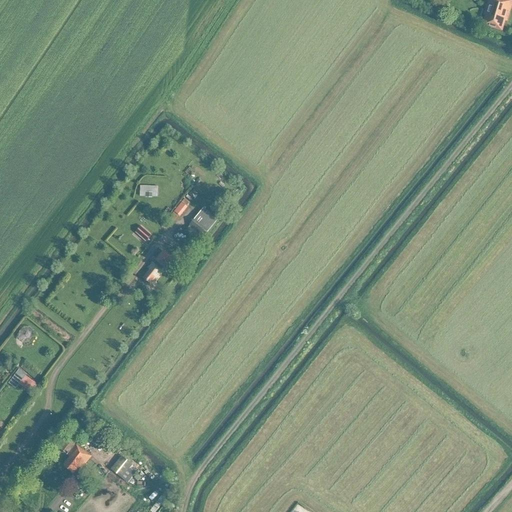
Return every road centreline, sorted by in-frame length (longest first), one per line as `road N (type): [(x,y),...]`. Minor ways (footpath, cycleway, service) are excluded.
road 1 (track): [(182,511),(199,469),(511,82)]
road 2 (track): [(0,475),(43,415),(53,375),(123,284)]
